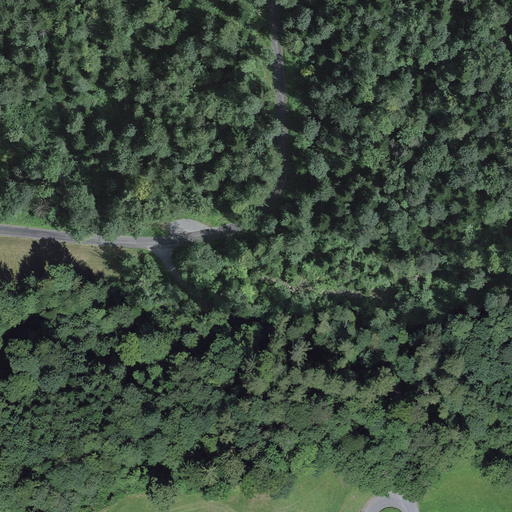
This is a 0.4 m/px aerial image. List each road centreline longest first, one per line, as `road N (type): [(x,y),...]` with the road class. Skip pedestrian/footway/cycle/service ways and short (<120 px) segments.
road 1 (unclassified): [(0,230),(157,241),(251,219),(272,197),(282,165),(274,0)]
road 2 (track): [(390,498),(390,473),(367,441),(394,405),(393,389),(294,338),(209,307),(173,273),(157,241)]
road 3 (track): [(188,238),(122,210),(74,157),(38,80),(0,50)]
